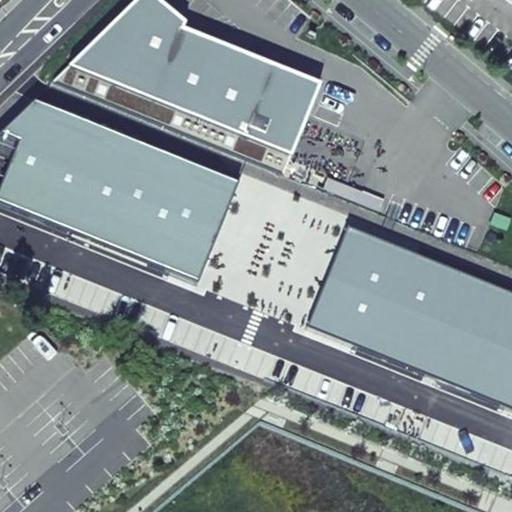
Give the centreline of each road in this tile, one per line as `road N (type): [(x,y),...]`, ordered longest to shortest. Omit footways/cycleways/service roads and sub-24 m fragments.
road 1 (unknown): [(0,114),(166,166),(511,315)]
road 2 (unclassified): [(511,125),(362,0)]
